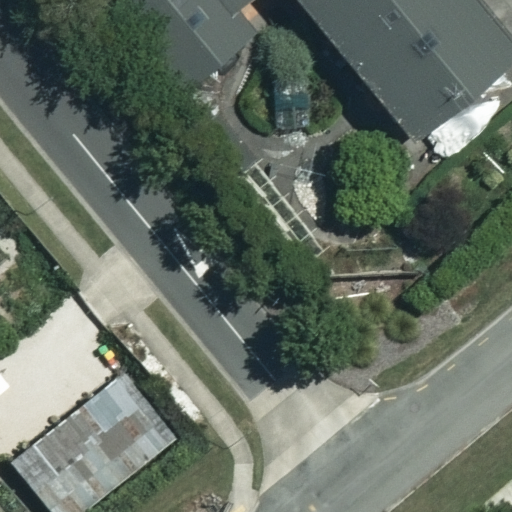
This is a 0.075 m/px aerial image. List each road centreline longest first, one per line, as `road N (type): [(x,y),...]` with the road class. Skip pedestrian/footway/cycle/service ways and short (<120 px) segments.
road 1 (residential): [(358,481),(0,47)]
road 2 (residential): [(358,481),(511,356)]
